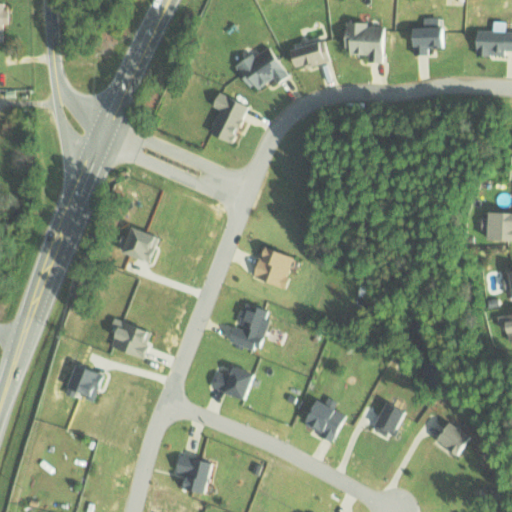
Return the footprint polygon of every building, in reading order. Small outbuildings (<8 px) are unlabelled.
[(443,15),(428,16),(429,26),(416,27),(418,54),(431,53),(431,47),(455,45),(454,25),(444,26),(443,15)] [(376,60),(392,61),(393,26),(374,25),(374,21),(348,20),(347,46),(357,47),(357,53),(376,53),(376,60)] [(478,54),(511,55),(511,50),(511,26),(495,26),(495,29),(479,28),(478,54)] [(335,59),(330,39),(295,48),(299,68),(335,59)] [(293,77),(287,68),(291,66),(277,43),(240,66),(253,86),(260,81),(264,87),(280,76),(284,83),(293,77)] [(225,108),(216,134),(242,143),(249,121),(249,120),(255,102),(225,92),(220,106),(225,108)] [(496,239),(511,239),(511,211),(497,211),(496,239)] [(159,260),(165,234),(144,229),(138,255),(159,260)] [(300,254),(268,243),(257,274),(292,287),(296,277),(292,275),(300,254)] [(266,350),(277,319),(272,318),(275,309),(251,301),(243,325),(237,323),(232,339),(266,350)] [(511,323),(511,313),(503,314),(504,323),(511,322),(511,323)] [(118,345),(151,356),(159,329),(121,317),(118,325),(123,327),(118,345)] [(253,399),(262,373),(234,363),(230,374),(221,371),(216,386),(253,399)] [(345,409),(322,397),(308,423),(339,441),(352,419),(343,414),(345,409)] [(381,429),(401,438),(414,409),(394,400),(381,429)] [(467,455),(480,437),(457,420),(444,438),(467,455)] [(214,492),(220,461),(185,454),(181,471),(189,473),(186,486),(214,492)]
